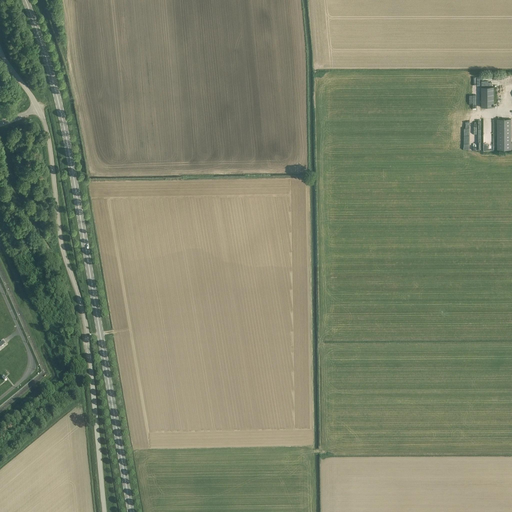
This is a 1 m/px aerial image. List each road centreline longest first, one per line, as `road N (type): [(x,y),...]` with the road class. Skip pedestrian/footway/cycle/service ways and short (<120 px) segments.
road 1 (primary): [(130,511),(56,101),(24,0)]
road 2 (unclassified): [(0,52),(44,122),(58,238),(84,329),(102,511)]
